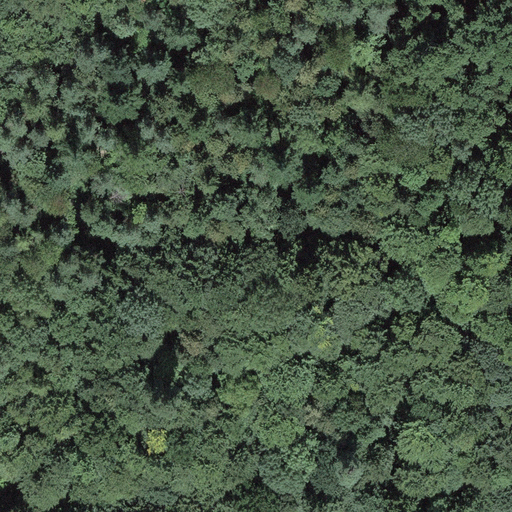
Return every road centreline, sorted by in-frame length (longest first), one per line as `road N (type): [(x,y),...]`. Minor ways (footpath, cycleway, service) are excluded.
road 1 (track): [(0,145),(33,184),(82,215),(124,228),(184,236),(315,214),(371,216),(421,237),(511,325)]
road 2 (track): [(0,476),(78,483),(315,449),(511,466)]
